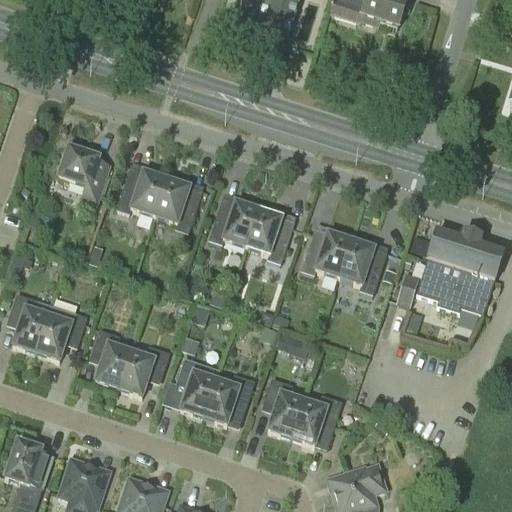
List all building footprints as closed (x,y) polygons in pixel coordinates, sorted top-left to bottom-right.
[(238,0),(225,42),(280,59),(298,0),(238,0)] [(396,35),(405,6),(384,0),(332,0),(327,18),(359,28),(359,27),(376,32),(377,29),(396,35)] [(95,209),(108,171),(96,167),(98,163),(67,152),(56,183),(84,192),(80,204),(95,209)] [(153,223),(165,185),(153,181),(154,176),(143,172),(142,177),(129,173),(115,216),(128,220),(130,215),(153,223)] [(165,185),(153,223),(175,230),(173,235),(187,240),(201,197),(188,192),(190,187),(179,184),(177,189),(165,185)] [(245,253),(257,215),(245,211),(247,206),(236,203),(234,208),(221,203),(207,246),(221,251),(222,246),(245,253)] [(257,215),(245,253),(267,261),(266,266),(279,270),(294,227),(281,223),(283,218),(271,214),(270,219),(257,215)] [(18,247),(23,249),(30,229),(25,227),(18,247)] [(337,284),(350,246),(337,242),(339,237),(328,233),(326,238),(314,234),(299,277),(313,281),(315,276),(337,284)] [(478,250),(480,243),(461,237),(459,244),(435,237),(426,265),(427,265),(420,285),(415,300),(481,322),(492,286),(493,286),(502,258),(478,250)] [(350,246),(337,284),(359,291),(358,296),(371,301),(386,258),(373,254),(375,249),(364,245),(362,250),(350,246)] [(404,262),(401,271),(408,273),(411,264),(404,262)] [(393,289),(396,278),(385,274),(381,285),(393,289)] [(407,314),(413,297),(417,287),(418,283),(405,279),(395,310),(407,314)] [(223,313),(227,301),(215,298),(211,309),(223,313)] [(34,359),(50,311),(15,299),(6,326),(18,329),(11,352),(34,359)] [(50,311),(34,359),(58,367),(65,345),(77,349),(86,323),(50,311)] [(270,331),(273,319),(262,315),(258,327),(270,331)] [(414,342),(421,322),(410,318),(403,339),(414,342)] [(284,336),(288,324),(274,319),(270,331),(284,336)] [(272,349),(276,336),(263,332),(258,345),(272,349)] [(117,395),(130,357),(115,353),(119,342),(98,335),(89,361),(101,365),(94,388),(117,395)] [(303,364),(308,349),(280,339),(275,353),(303,364)] [(198,347),(184,342),(180,356),(193,361),(198,347)] [(130,357),(117,395),(141,403),(148,381),(160,385),(168,359),(147,352),(144,362),(130,357)] [(202,424),(215,386),(200,381),(204,371),(183,364),(174,390),(186,394),(179,416),(202,424)] [(215,386),(202,424),(226,431),(233,409),(245,413),(253,387),(232,380),(229,390),(215,386)] [(290,444),(302,406),(288,401),(291,391),(270,384),(262,410),(274,414),(266,436),(290,444)] [(302,406),(290,444),(313,452),(321,430),(332,434),(341,408),(320,401),(317,411),(302,406)] [(385,440),(391,431),(379,423),(376,428),(373,432),(385,440)] [(35,511),(41,494),(51,463),(39,459),(41,455),(16,446),(3,484),(19,489),(11,511),(35,511)] [(82,473),(81,468),(73,465),(69,469),(68,468),(57,502),(68,506),(66,511),(97,511),(108,482),(82,473)] [(386,496),(377,469),(364,474),(364,472),(345,478),(330,483),(339,509),(336,511),(377,511),(373,500),(386,496)] [(140,492),(139,487),(131,485),(127,488),(126,488),(117,511),(161,511),(166,501),(140,492)]
